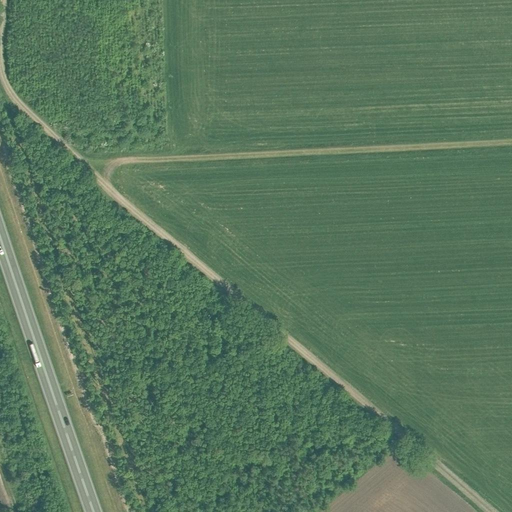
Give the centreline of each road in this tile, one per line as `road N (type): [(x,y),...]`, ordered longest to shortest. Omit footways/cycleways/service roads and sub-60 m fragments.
road 1 (track): [(492,511),(79,163),(27,115),(0,75)]
road 2 (unclassified): [(79,163),(511,143)]
road 3 (trunk): [(93,511),(0,238)]
